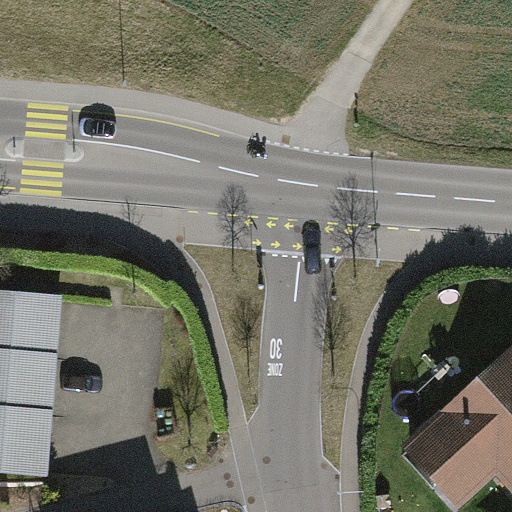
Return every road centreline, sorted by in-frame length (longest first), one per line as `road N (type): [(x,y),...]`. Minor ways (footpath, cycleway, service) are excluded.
road 1 (residential): [(309,185),(291,356),(291,469),(301,511)]
road 2 (secondary): [(309,185),(0,159)]
road 3 (track): [(400,0),(327,103),(309,185)]
road 4 (secondary): [(511,202),(309,185)]
